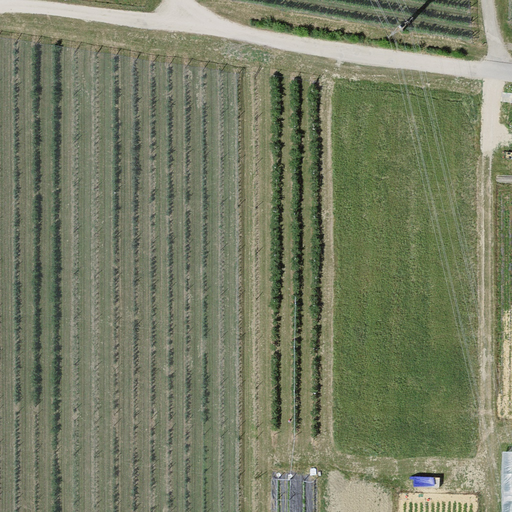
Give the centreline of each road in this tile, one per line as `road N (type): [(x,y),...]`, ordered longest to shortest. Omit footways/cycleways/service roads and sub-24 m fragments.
road 1 (track): [(216,22),(500,67)]
road 2 (track): [(0,3),(216,22)]
